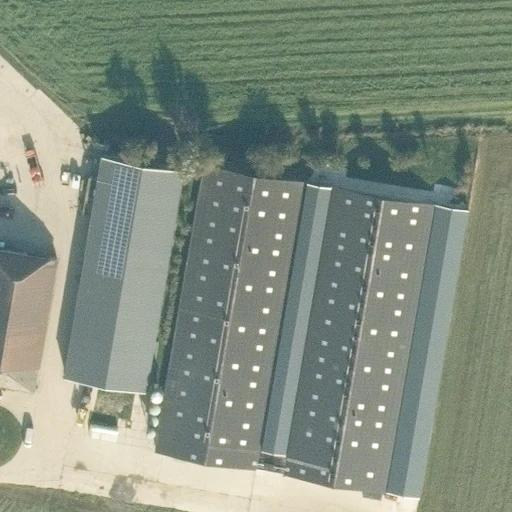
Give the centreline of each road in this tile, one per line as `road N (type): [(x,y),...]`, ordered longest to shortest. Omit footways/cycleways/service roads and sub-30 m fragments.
road 1 (track): [(47,191),(70,237),(32,476),(0,477)]
road 2 (track): [(32,476),(232,511)]
